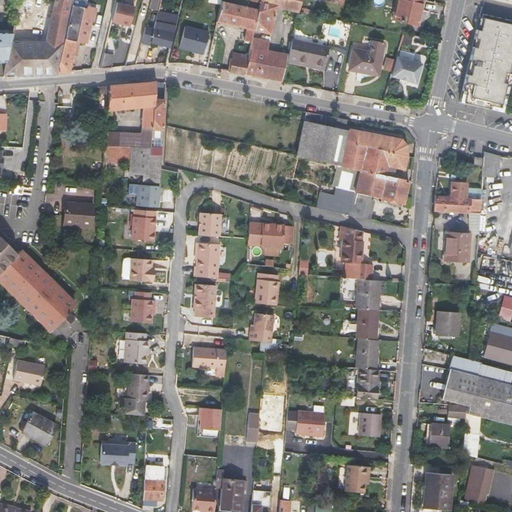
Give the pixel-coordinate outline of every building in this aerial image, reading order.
[(72,0),(53,0),(44,43),(9,42),(6,60),(3,73),(5,74),(41,75),(56,73),(72,2),(72,0)] [(152,0),(150,8),(158,10),(160,0),(152,0)] [(217,22),(247,28),(254,30),(258,10),(253,8),(254,1),(250,0),(248,0),(232,0),(232,4),(221,1),(217,22)] [(270,34),(276,6),(299,11),(301,0),(250,0),(254,1),(260,2),(258,10),(254,30),(270,34)] [(396,0),(393,20),(418,26),(423,0),(396,0)] [(86,4),(86,6),(72,2),(56,73),(69,72),(77,40),(87,42),(92,19),(93,20),(96,6),(86,4)] [(112,22),(130,26),(134,7),(117,3),(112,22)] [(158,11),(158,12),(156,21),(175,26),(178,16),(158,11)] [(511,24),(485,17),(482,30),(478,29),(476,38),(480,39),(478,47),(475,46),(471,64),(474,65),(472,75),(468,74),(465,90),(468,91),(466,103),(487,108),(488,107),(502,111),(505,98),(508,84),(504,83),(506,74),(510,74),(511,65),(511,24)] [(145,26),(142,41),(170,47),(175,26),(156,21),(154,29),(145,26)] [(208,33),(185,27),(180,48),(203,54),(208,33)] [(252,38),(254,30),(247,28),(244,40),(251,42),(252,38)] [(0,60),(6,60),(9,42),(11,31),(0,31),(0,60)] [(287,62),(288,56),(266,51),(269,41),(252,38),(251,42),(249,55),(245,75),(257,77),(282,82),(287,62)] [(135,64),(141,42),(133,40),(126,62),(135,64)] [(349,70),(378,75),(384,42),(372,40),(369,52),(353,49),(349,70)] [(288,56),(287,62),(297,64),(297,61),(312,64),(311,67),(323,69),(328,48),(292,41),(288,56)] [(249,55),(233,52),(230,72),(245,75),(249,55)] [(111,67),(114,55),(105,53),(101,69),(111,67)] [(395,59),(392,70),(390,76),(415,83),(421,63),(395,56),(395,59)] [(392,70),(395,59),(387,57),(384,68),(392,70)] [(107,111),(143,107),(141,132),(140,148),(104,147),(103,162),(128,163),(129,163),(128,174),(142,175),(142,182),(159,183),(160,168),(161,158),(161,156),(150,155),(155,99),(156,81),(109,85),(107,111)] [(104,94),(103,111),(107,111),(109,85),(99,86),(98,93),(104,94)] [(488,107),(487,108),(504,113),(507,99),(505,98),(502,111),(488,107)] [(162,131),(164,100),(155,99),(150,155),(161,156),(162,145),(155,145),(156,131),(162,131)] [(335,128),(304,122),(302,131),(298,150),(296,155),(336,164),(337,164),(359,170),(384,176),(387,165),(402,169),(405,159),(405,157),(405,152),(404,145),(400,139),(369,134),(348,130),(347,131),(345,130),(347,120),(337,118),(335,128)] [(141,132),(105,131),(104,147),(140,148),(141,132)] [(482,177),(497,178),(499,155),(484,152),(483,158),(483,167),(482,177)] [(334,175),(336,164),(296,155),(294,166),(334,175)] [(473,165),(479,166),(483,167),(483,158),(474,157),(473,165)] [(334,175),(332,184),(335,187),(353,191),(359,170),(337,164),(336,164),(334,175)] [(402,203),(408,182),(384,176),(359,170),(353,191),(376,196),(402,203)] [(450,197),(465,198),(466,186),(466,183),(451,182),(450,197)] [(136,206),(158,208),(160,187),(138,185),(136,206)] [(14,193),(22,194),(23,187),(15,186),(14,193)] [(480,199),(481,187),(466,186),(465,198),(466,198),(480,199)] [(330,211),(348,215),(353,191),(335,187),(334,195),(330,211)] [(348,215),(370,220),(376,196),(353,191),(348,215)] [(325,194),(319,193),(316,207),(322,209),(325,194)] [(330,211),(334,195),(325,194),(322,209),(330,211)] [(465,198),(450,197),(449,197),(434,196),(433,210),(465,212),(466,198),(465,198)] [(479,214),(480,199),(466,198),(465,212),(464,233),(478,233),(479,214)] [(91,226),(93,205),(65,203),(64,224),(91,226)] [(153,240),(156,211),(134,209),(132,238),(153,240)] [(198,236),(206,236),(219,237),(221,215),(208,214),(200,213),(198,236)] [(282,248),(284,227),(283,227),(248,223),(247,239),(247,245),(281,248),(282,248)] [(340,262),(356,263),(355,278),(358,279),(369,280),(370,264),(361,263),(363,240),(361,240),(362,231),(341,226),(340,239),(342,240),(340,262)] [(468,234),(446,233),(444,260),(466,261),(468,234)] [(0,237),(0,280),(50,330),(58,322),(65,328),(75,319),(68,312),(74,305),(20,252),(13,251),(0,237)] [(219,245),(206,244),(198,244),(195,267),(194,267),(193,277),(203,277),(216,279),(219,245)] [(129,280),(152,282),(153,271),(151,271),(151,268),(151,262),(131,261),(129,280)] [(277,276),(258,274),(254,304),(276,306),(278,282),(277,282),(277,276)] [(377,310),(380,280),(369,280),(358,279),(355,308),(358,308),(377,310)] [(213,317),(215,286),(203,284),(195,284),(193,308),(195,308),(194,316),(200,316),(213,317)] [(155,301),(150,301),(151,294),(135,293),(135,299),(132,299),(130,322),(150,324),(152,310),(154,310),(155,301)] [(499,318),(510,321),(511,314),(511,298),(505,297),(499,318)] [(358,308),(355,338),(358,338),(375,340),(377,310),(358,308)] [(436,335),(457,337),(459,313),(438,311),(436,335)] [(253,325),(252,332),(250,332),(249,340),(265,342),(270,342),(273,316),(255,313),(253,325)] [(511,337),(490,331),(483,357),(511,364),(511,337)] [(124,362),(144,363),(145,354),(145,349),(147,350),(148,340),(145,340),(145,333),(126,332),(124,362)] [(0,369),(1,369),(6,345),(7,343),(11,344),(13,338),(0,334),(0,369)] [(6,345),(12,346),(16,347),(17,339),(13,338),(11,344),(7,343),(6,345)] [(375,340),(358,338),(355,368),(358,368),(375,369),(378,340),(375,340)] [(16,347),(22,348),(24,340),(17,339),(16,347)] [(191,366),(197,367),(216,368),(217,368),(217,377),(223,377),(224,369),(225,350),(217,349),(198,348),(193,347),(191,366)] [(441,399),(465,405),(469,406),(467,414),(473,415),(479,417),(511,425),(511,371),(469,360),(453,356),(441,399)] [(43,363),(16,357),(12,377),(39,383),(43,363)] [(356,397),(376,399),(378,370),(375,369),(358,368),(356,397)] [(144,399),(146,399),(148,375),(129,373),(127,398),(123,398),(122,413),(143,415),(144,399)] [(341,404),(353,405),(354,397),(341,396),(341,404)] [(464,417),(464,413),(465,405),(453,404),(448,404),(448,416),(464,417)] [(200,429),(211,430),(219,431),(221,409),(213,409),(199,408),(199,416),(201,416),(200,429)] [(297,412),(297,413),(286,412),(285,428),(295,429),(295,433),(321,435),(323,414),(297,412)] [(35,435),(34,438),(46,445),(56,426),(32,413),(23,428),(35,435)] [(464,417),(463,433),(472,434),(473,415),(467,414),(464,413),(464,417)] [(248,414),(246,441),(256,442),(259,415),(248,414)] [(476,457),(477,435),(479,417),(473,415),(472,434),(463,433),(461,454),(476,457)] [(377,437),(378,420),(363,419),(361,436),(377,437)] [(429,446),(447,447),(449,425),(430,424),(429,446)] [(290,452),(292,437),(284,437),(283,452),(290,452)] [(126,462),(134,462),(135,443),(127,442),(127,445),(101,444),(100,464),(126,465),(126,462)] [(345,490),(363,492),(364,483),(364,477),(368,477),(368,467),(347,465),(345,490)] [(458,499),(484,505),(486,494),(483,493),(489,469),(472,465),(467,489),(459,487),(458,499)] [(488,494),(493,470),(489,469),(483,493),(486,494),(488,494)] [(223,479),(223,470),(216,470),(215,487),(222,488),(220,507),(241,509),(242,494),(245,494),(246,481),(223,479)] [(423,508),(448,510),(450,474),(426,473),(423,508)] [(161,481),(143,480),(142,505),(154,506),(155,506),(156,499),(161,499),(161,481)] [(215,489),(207,489),(193,487),(191,508),(204,509),(204,511),(205,511),(214,511),(215,489)] [(261,511),(263,494),(252,493),(250,511),(261,511)] [(288,511),(289,502),(279,501),(277,511),(288,511)] [(0,511),(28,511),(8,507),(9,505),(0,503),(0,511)] [(314,511),(329,511),(330,504),(315,503),(314,511)]
